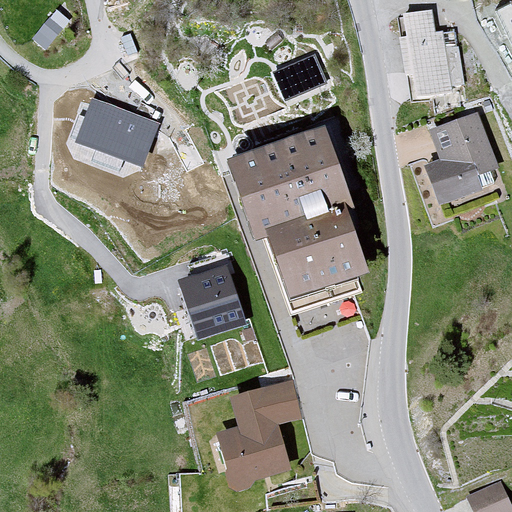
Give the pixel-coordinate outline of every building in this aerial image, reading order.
[(436,14),(403,21),(420,100),(453,93),(436,14)] [(58,15),(37,39),(47,47),(67,23),(58,15)] [(511,16),(503,21),(511,38),(511,16)] [(313,61),(274,77),(285,102),(324,85),(313,61)] [(429,173),(441,206),(499,185),(476,122),(432,138),(443,168),(429,173)] [(326,146),(232,181),(259,253),(267,250),(342,221),(353,217),(326,146)] [(342,221),(267,250),(292,315),(367,287),(342,221)] [(245,330),(225,274),(174,293),(193,348),(245,330)] [(220,441),(236,494),(288,478),(273,429),(293,423),(284,392),(235,406),(244,434),(220,441)] [(510,511),(498,483),(469,495),(475,511),(510,511)]
